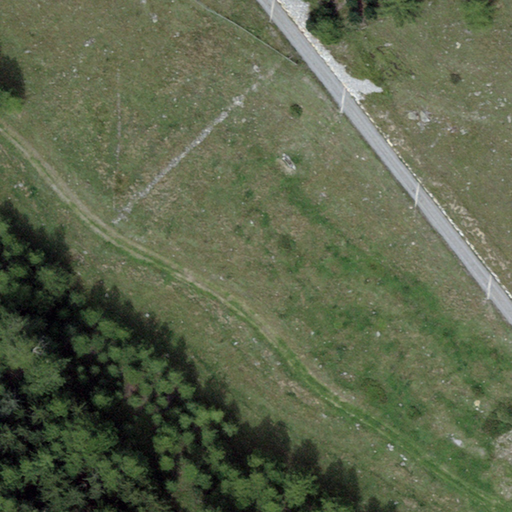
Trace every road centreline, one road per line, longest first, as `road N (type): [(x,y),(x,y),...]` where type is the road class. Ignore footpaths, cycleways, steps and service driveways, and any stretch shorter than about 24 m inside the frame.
road 1 (track): [(511,511),(487,506),(312,385),(259,319),(111,234),(0,121)]
road 2 (track): [(270,0),(511,295)]
